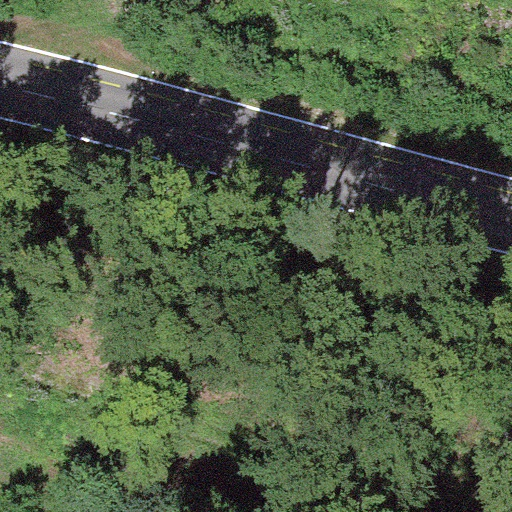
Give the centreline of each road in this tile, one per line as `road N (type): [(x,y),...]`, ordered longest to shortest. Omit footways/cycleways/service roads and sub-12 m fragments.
road 1 (secondary): [(511,221),(0,84)]
road 2 (track): [(412,511),(0,373)]
road 3 (track): [(0,246),(309,166)]
road 4 (track): [(17,88),(151,25),(292,0)]
